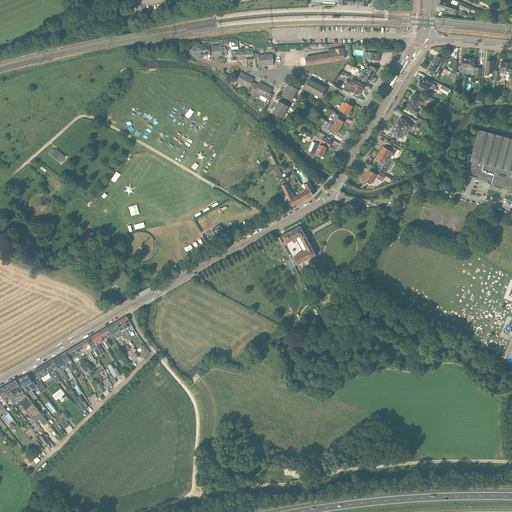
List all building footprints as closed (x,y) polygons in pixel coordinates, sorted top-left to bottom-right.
[(457,7),(440,2),(439,6),(438,6),(437,7),(436,8),(436,9),(436,10),(437,11),(438,11),(439,11),(440,11),(441,10),(444,11),(445,10),(447,11),(454,14),(457,7)] [(469,12),(471,8),(461,3),(460,4),(459,7),(469,12)] [(219,56),(220,56),(227,56),(226,48),(228,47),(228,39),(224,40),(224,45),(218,45),(219,56)] [(207,46),(207,44),(199,45),(200,56),(210,55),(209,46),(207,46)] [(200,56),(199,45),(192,46),(192,48),(190,49),(190,55),(193,55),(193,57),(200,56)] [(253,48),(245,49),(246,60),(256,59),(256,55),(256,53),(253,54),(253,50),(253,48)] [(306,66),(344,59),(343,51),(343,48),(326,51),(326,54),(305,57),(306,66)] [(238,61),(246,60),(245,49),(238,49),(238,61)] [(379,61),(380,54),(371,53),(370,60),(379,61)] [(265,54),(256,55),(256,59),(258,59),(259,66),(265,66),(265,54)] [(265,66),(273,65),(272,54),(265,54),(265,66)] [(440,58),(436,56),(435,59),(434,59),(433,61),(433,62),(443,68),(448,59),(445,58),(445,59),(441,57),(440,58)] [(459,63),(459,67),(467,68),(468,59),(462,58),(461,58),(460,63),(459,63)] [(480,79),(482,68),(475,68),(475,65),(474,65),(474,60),(468,59),(467,68),(466,73),(475,74),(475,78),(480,79)] [(493,62),(493,61),(491,60),(491,61),(487,61),(486,68),(485,68),(485,72),(485,76),(489,76),(489,73),(493,73),(492,79),(495,79),(496,70),(493,70),(494,62),(493,62)] [(431,65),(429,68),(433,70),(432,71),(433,72),(432,75),(435,77),(438,73),(441,75),(444,69),(443,68),(433,62),(433,63),(432,63),(431,65)] [(506,63),(505,63),(503,62),(503,63),(500,63),(500,71),(496,70),(495,79),(495,80),(498,81),(499,74),(505,75),(506,74),(507,63),(506,63)] [(367,65),(363,71),(373,76),(377,69),(370,66),(370,67),(367,65)] [(362,70),(357,79),(358,80),(362,82),(364,80),(369,83),(373,76),(363,71),(362,70)] [(242,86),(247,76),(241,72),(236,82),(242,86)] [(247,76),(242,86),(249,89),(248,91),(250,92),(252,90),(249,88),(254,79),(247,76)] [(321,98),(326,89),(309,79),(303,89),(321,98)] [(350,83),(346,89),(357,95),(360,90),(362,90),(364,86),(356,81),(352,79),(350,83)] [(419,82),(418,84),(418,85),(418,86),(427,91),(429,87),(433,90),(435,85),(431,83),(427,81),(426,82),(422,79),(420,83),(419,82)] [(255,83),(252,90),(258,93),(257,94),(256,96),(259,98),(266,86),(259,82),(258,85),(255,83)] [(289,84),(285,90),(282,96),(292,101),(298,89),(289,84)] [(440,85),(438,90),(448,96),(451,91),(440,85)] [(266,86),(259,98),(266,102),(269,104),(274,95),(270,93),(272,89),(266,86)] [(321,101),(302,91),(299,96),(302,97),(304,94),(320,103),(321,101)] [(415,95),(413,94),(411,97),(409,100),(410,100),(409,101),(420,107),(421,108),(422,104),(422,105),(425,100),(420,98),(420,97),(415,94),(415,95)] [(427,96),(426,99),(436,105),(437,102),(427,96)] [(282,118),(285,112),(289,106),(279,101),(272,113),(282,118)] [(407,105),(405,108),(408,109),(408,110),(412,112),(417,115),(418,113),(420,114),(423,109),(421,108),(420,107),(409,101),(409,102),(408,101),(406,104),(407,105)] [(342,102),(338,109),(341,111),(348,115),(347,116),(349,117),(352,112),(350,111),(352,107),(346,103),(345,104),(342,102)] [(332,121),(331,123),(331,124),(340,128),(344,122),(338,119),(339,116),(335,113),(331,121),(332,121)] [(396,123),(394,125),(395,126),(406,133),(408,134),(412,127),(406,123),(407,122),(401,119),(400,120),(399,119),(397,123),(396,123)] [(328,121),(322,131),(329,134),(330,132),(336,135),(340,128),(331,124),(331,123),(328,121)] [(406,133),(395,126),(395,127),(394,126),(392,128),(393,129),(391,132),(395,135),(394,136),(399,139),(400,138),(402,139),(403,136),(404,136),(406,133)] [(472,167),(470,174),(473,175),(474,177),(488,181),(488,183),(490,184),(495,185),(497,187),(502,189),(503,187),(511,189),(511,134),(491,128),(490,133),(478,130),(470,162),(472,162),(471,166),(472,167)] [(323,137),(319,144),(325,147),(326,144),(330,147),(332,143),(323,137)] [(383,146),(379,153),(390,159),(392,157),(392,156),(394,157),(398,150),(392,146),(393,143),(387,140),(385,144),(389,146),(387,149),(383,146)] [(315,143),(311,154),(316,156),(317,154),(319,155),(319,156),(320,156),(320,157),(322,158),(326,148),(325,147),(319,144),(315,143)] [(60,163),(65,157),(53,147),(48,153),(60,163)] [(379,153),(377,157),(378,158),(377,160),(381,162),(378,168),(386,173),(393,161),(390,159),(379,153)] [(272,166),(263,172),(264,175),(274,170),(272,166)] [(373,173),(369,171),(364,180),(371,185),(375,178),(376,179),(381,182),(386,174),(380,171),(378,176),(376,175),(377,174),(373,172),(373,173)] [(308,198),(313,195),(311,189),(313,188),(310,182),(304,185),(306,188),(303,189),(308,198)] [(293,198),(286,183),(282,186),(281,186),(291,207),(300,202),(297,196),(293,198)] [(300,202),(308,198),(303,189),(298,192),(299,194),(297,196),(300,202)] [(216,237),(223,233),(219,226),(212,230),(216,237)] [(298,265),(316,256),(315,254),(305,235),(300,226),(282,236),(278,238),(283,246),(294,267),(298,265)] [(127,335),(130,333),(127,328),(128,328),(132,326),(130,322),(126,316),(119,321),(127,335)] [(127,335),(119,321),(115,323),(122,336),(124,335),(128,341),(130,340),(127,335)] [(114,340),(122,336),(115,323),(107,328),(111,335),(114,340)] [(107,341),(106,338),(111,335),(107,328),(99,333),(104,342),(108,348),(111,347),(107,340),(107,341)] [(98,351),(101,349),(99,345),(104,342),(99,333),(91,338),(98,351)] [(98,351),(91,338),(86,340),(90,348),(91,350),(93,349),(98,357),(99,359),(101,357),(101,356),(101,355),(98,351)] [(95,367),(97,366),(91,355),(92,354),(89,349),(90,348),(86,340),(82,342),(89,354),(87,355),(95,367)] [(89,354),(82,342),(73,348),(78,356),(84,352),(86,356),(87,355),(89,354)] [(78,356),(73,348),(66,353),(70,360),(74,358),(78,356)] [(143,359),(150,353),(147,350),(141,356),(143,359)] [(70,360),(66,353),(61,355),(70,370),(73,368),(71,366),(73,365),(70,360)] [(70,370),(61,355),(53,360),(63,376),(64,379),(65,379),(66,382),(69,380),(63,371),(68,367),(69,370),(70,370)] [(123,366),(127,364),(123,357),(118,360),(123,366)] [(63,376),(53,360),(49,362),(54,371),(56,370),(62,380),(64,379),(63,376)] [(52,374),(51,372),(54,371),(49,362),(43,366),(49,373),(51,376),(57,383),(60,382),(55,372),(52,374)] [(40,379),(49,373),(43,366),(34,372),(37,377),(40,379)] [(117,377),(122,374),(118,366),(113,370),(117,377)] [(33,381),(32,382),(28,375),(23,377),(27,385),(32,391),(37,388),(35,386),(33,381)] [(32,391),(27,385),(23,377),(18,380),(22,388),(24,387),(29,393),(34,399),(37,397),(32,391)] [(41,423),(45,419),(40,412),(33,403),(22,391),(16,380),(10,383),(18,393),(36,416),(41,423)] [(41,393),(46,389),(40,382),(35,386),(37,388),(41,393)] [(13,396),(18,393),(10,383),(5,386),(10,393),(11,393),(13,396)] [(101,394),(106,391),(101,383),(97,386),(101,394)] [(10,393),(5,386),(1,388),(7,395),(11,401),(13,404),(17,401),(15,398),(13,396),(11,393),(10,393)] [(5,397),(6,396),(7,395),(1,388),(0,388),(0,394),(6,402),(8,400),(5,397)] [(18,393),(13,396),(15,398),(17,401),(32,419),(36,416),(18,393)] [(3,407),(0,402),(0,410),(3,415),(6,413),(8,415),(9,414),(3,407)] [(65,420),(70,417),(65,411),(60,414),(65,420)] [(41,452),(43,450),(36,441),(34,444),(41,452)] [(28,466),(33,462),(29,456),(24,460),(28,466)]
